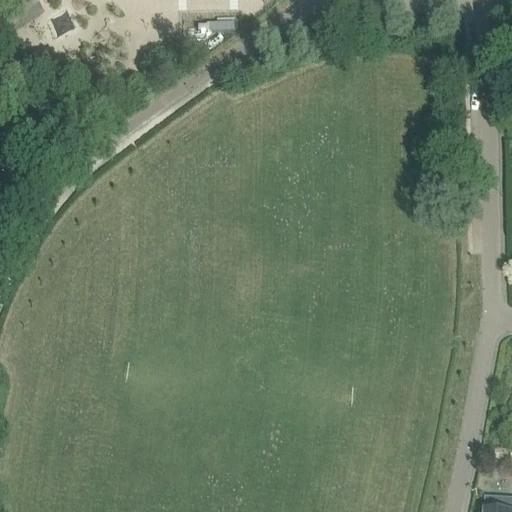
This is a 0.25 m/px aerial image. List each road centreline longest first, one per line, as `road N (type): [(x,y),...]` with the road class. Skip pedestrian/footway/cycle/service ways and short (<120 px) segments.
road 1 (residential): [(492,320),(485,0)]
road 2 (residential): [(453,511),(492,320)]
